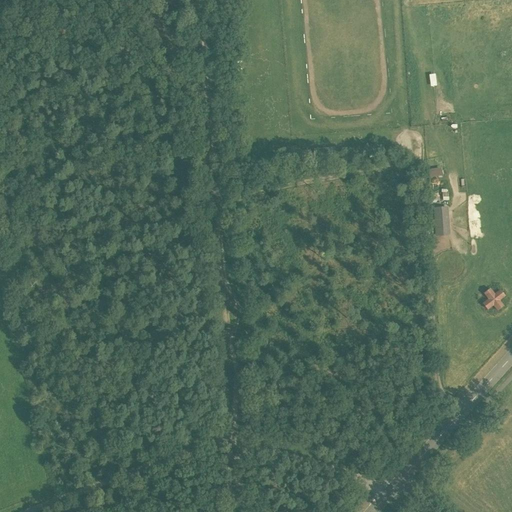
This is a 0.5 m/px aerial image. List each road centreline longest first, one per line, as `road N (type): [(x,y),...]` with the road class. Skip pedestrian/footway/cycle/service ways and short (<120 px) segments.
road 1 (track): [(202,0),(238,511)]
road 2 (unclassified): [(30,511),(233,443),(390,490)]
road 3 (secondary): [(511,356),(390,490)]
